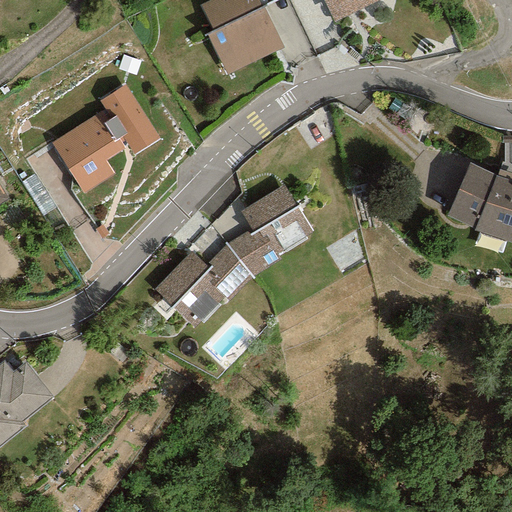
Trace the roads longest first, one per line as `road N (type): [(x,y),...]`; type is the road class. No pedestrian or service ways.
road 1 (residential): [(0,330),(70,318),(246,118),(339,73),(414,63)]
road 2 (residential): [(414,63),(507,29),(511,3)]
